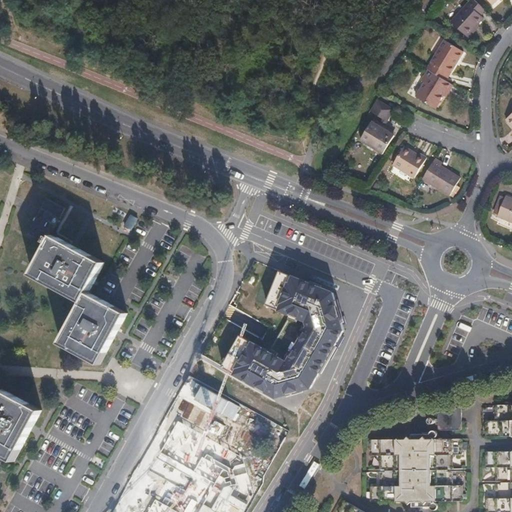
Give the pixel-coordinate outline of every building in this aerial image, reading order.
[(482,18),(487,12),(473,0),(472,0),(451,24),(467,38),(483,19),(482,18)] [(427,69),(428,70),(445,80),(463,52),(445,41),(427,69)] [(448,92),(453,85),(445,80),(428,70),(421,81),(425,83),(416,97),(435,109),(446,91),(448,92)] [(384,119),(391,108),(379,100),(372,112),(384,119)] [(385,131),(396,111),(391,108),(384,119),(379,128),(385,131)] [(394,136),(385,131),(379,128),(371,123),(360,142),(383,155),(394,136)] [(394,165),(415,178),(428,157),(421,153),(419,155),(405,147),(394,165)] [(442,162),(436,158),(423,179),(451,195),(461,178),(440,166),(442,162)] [(511,199),(506,197),(505,198),(501,197),(497,207),(501,209),(498,216),(498,217),(511,223),(511,199)] [(50,244),(53,238),(50,237),(64,209),(45,199),(38,213),(27,234),(46,244),(47,243),(50,244)] [(53,237),(53,238),(50,244),(33,275),(84,302),(88,294),(104,263),(72,247),(53,237)] [(283,273),(269,307),(306,322),(307,328),(288,359),(242,336),(225,368),(278,398),(313,389),(347,333),(336,292),(283,273)] [(126,315),(88,294),(84,302),(62,343),(100,364),(126,315)] [(0,395),(0,454),(14,462),(32,428),(41,411),(2,391),(0,395)] [(511,436),(511,405),(496,406),(496,421),(487,421),(487,437),(511,436)] [(438,409),(438,427),(438,428),(439,429),(440,430),(459,430),(460,429),(461,429),(462,428),(462,410),(461,409),(460,408),(459,408),(440,408),(439,408),(438,408),(438,409)] [(244,459),(179,422),(160,454),(214,483),(197,511),(180,511),(155,499),(147,511),(245,511),(253,499),(244,459)] [(463,439),(372,440),(372,455),(381,455),(381,473),(382,486),(372,486),(372,501),(463,501),(463,485),(454,485),(454,472),(454,455),(463,455),(463,439)] [(511,511),(511,451),(487,452),(487,467),(497,467),(497,482),(497,487),(497,498),(487,498),(487,511),(511,511)] [(363,511),(347,502),(341,511),(363,511)]
